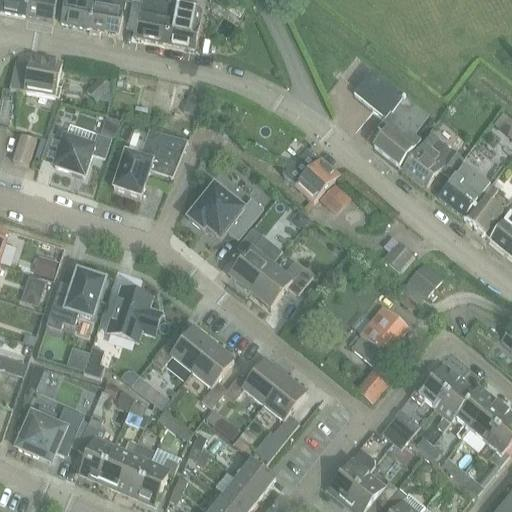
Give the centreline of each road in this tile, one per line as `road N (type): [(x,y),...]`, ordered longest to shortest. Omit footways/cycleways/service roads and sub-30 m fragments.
road 1 (unclassified): [(511,290),(274,102),(229,80),(0,34)]
road 2 (residential): [(155,246),(364,418)]
road 3 (residential): [(364,418),(381,415),(445,344),(511,395)]
road 4 (residential): [(0,202),(155,246)]
